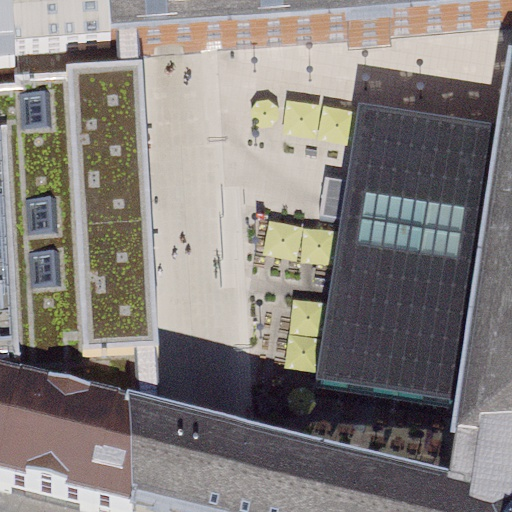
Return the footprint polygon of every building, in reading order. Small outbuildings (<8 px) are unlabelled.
[(15,68),(9,0),(0,0),(0,84),(18,82),(15,68)] [(112,60),(108,0),(9,0),(15,68),(112,60)] [(511,0),(108,0),(112,60),(118,60),(143,58),(188,54),(351,41),(352,50),(393,47),(392,38),(511,29),(511,0)] [(120,92),(67,95),(85,379),(139,375),(141,426),(164,432),(143,58),(118,60),(120,92)] [(460,459),(453,504),(477,511),(511,511),(511,95),(503,146),(363,121),(351,189),(329,186),(324,224),(345,227),(343,241),(320,238),(315,276),(338,279),(319,397),(461,419),(454,458),(460,459)] [(0,390),(18,395),(18,382),(23,381),(10,151),(0,151),(0,390)] [(18,395),(0,390),(0,491),(4,492),(26,397),(18,395)] [(97,511),(120,421),(26,397),(4,492),(84,511),(97,511)] [(477,511),(453,504),(218,445),(164,432),(141,426),(120,421),(97,511),(477,511)]
